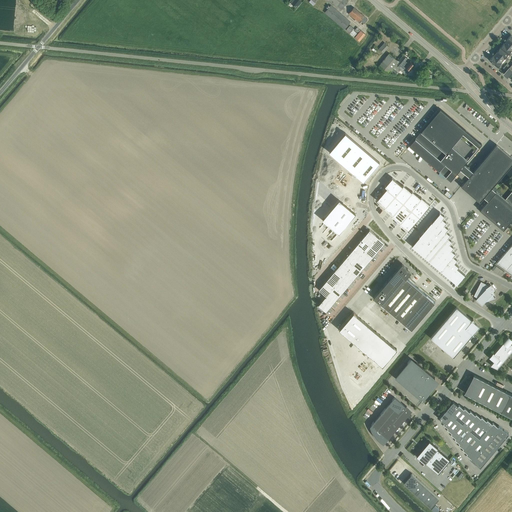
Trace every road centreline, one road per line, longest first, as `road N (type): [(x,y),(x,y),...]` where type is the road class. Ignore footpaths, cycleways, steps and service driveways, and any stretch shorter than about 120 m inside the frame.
road 1 (unclassified): [(511,287),(468,264),(450,206),(411,172),(394,167),(375,181),(371,206),(395,239),(502,323)]
road 2 (unclassified): [(399,511),(371,478),(502,323)]
road 3 (unclassified): [(0,93),(78,0)]
